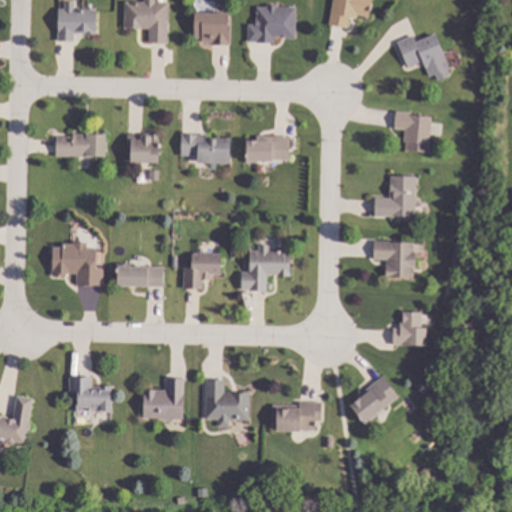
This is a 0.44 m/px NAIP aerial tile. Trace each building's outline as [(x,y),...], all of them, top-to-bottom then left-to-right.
[(158,0),(158,2),(170,2),(169,44),(150,43),(150,29),(126,28),(127,2),(146,2),(146,0),(158,0)] [(372,0),(370,17),(358,15),(358,18),(350,17),(348,28),(331,25),(334,0),(372,0)] [(76,9),(98,9),(98,34),(77,34),(77,40),(59,40),(60,8),(65,8),(65,2),(77,2),(76,9)] [(296,38),(275,38),(275,43),(250,43),(250,24),(257,24),(257,7),(297,7),(296,38)] [(229,14),(228,45),(212,44),(212,43),(202,43),(202,38),(195,37),(196,12),(229,14)] [(451,68),(449,69),(452,75),(439,81),(436,74),(431,77),(424,61),(409,67),(399,42),(414,35),(417,41),(436,33),(451,68)] [(433,114),(430,152),(406,150),(407,142),(403,142),(404,130),(395,129),(396,111),(433,114)] [(108,133),(107,157),(57,156),(58,135),(74,136),(74,132),(108,133)] [(160,162),(132,162),(133,152),(127,152),(128,134),(161,135),(160,162)] [(208,138),(232,138),(232,163),(200,163),(200,155),(182,155),(182,134),(208,134),(208,138)] [(291,136),(291,162),(247,160),(248,135),(291,136)] [(160,180),(152,180),(151,170),(160,170),(160,180)] [(417,177),(416,217),(376,215),(377,197),(392,198),(393,176),(417,177)] [(90,242),(89,248),(98,249),(97,267),(105,267),(104,286),(77,284),(77,274),(67,274),(67,276),(53,275),(54,247),(68,248),(69,241),(90,242)] [(415,278),(387,277),(387,259),(374,259),(374,241),(415,242),(415,278)] [(270,250),(292,250),(291,274),(268,273),(268,290),(243,289),(243,271),(251,271),(251,249),(260,249),(260,244),(271,244),(270,250)] [(222,274),(212,274),(212,279),(204,279),(204,289),(185,289),(186,267),(193,267),(193,252),(223,253),(222,274)] [(165,286),(119,285),(119,266),(165,266),(165,286)] [(423,312),(423,326),(428,326),(427,345),(394,344),(395,328),(400,329),(401,322),(404,322),(404,312),(423,312)] [(448,371),(445,377),(438,374),(441,368),(448,371)] [(400,394),(368,422),(352,404),(384,376),(400,394)] [(95,377),(95,385),(113,385),(113,413),(78,412),(79,394),(70,394),(71,377),(95,377)] [(185,418),(145,418),(145,389),(167,389),(167,379),(185,379),(185,418)] [(227,380),(226,391),(251,392),(250,420),(231,419),(231,427),(220,426),(220,419),(207,419),(208,379),(227,380)] [(34,399),(26,443),(0,438),(0,414),(15,417),(19,396),(34,399)] [(322,421),(317,421),(317,431),(273,430),(273,404),(282,404),(282,408),(300,408),(300,401),(323,402),(322,421)] [(335,437),(335,448),(327,447),(328,437),(335,437)] [(432,471),(426,477),(420,473),(427,466),(432,471)] [(187,503),(179,504),(178,497),(186,496),(187,503)]
